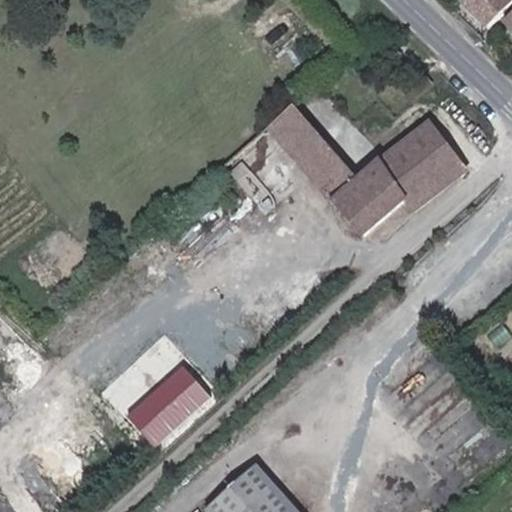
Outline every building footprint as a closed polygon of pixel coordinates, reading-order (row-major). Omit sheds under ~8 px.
[(511,12),(511,0),(474,0),(472,3),(496,28),(511,12)] [(274,132),(336,204),(363,181),(301,109),(274,132)] [(363,181),(336,204),(370,242),(411,207),(422,220),(474,174),(429,123),(363,181)] [(142,424),(164,448),(210,407),(188,382),(142,424)] [(302,511),(264,469),(215,511),(302,511)]
